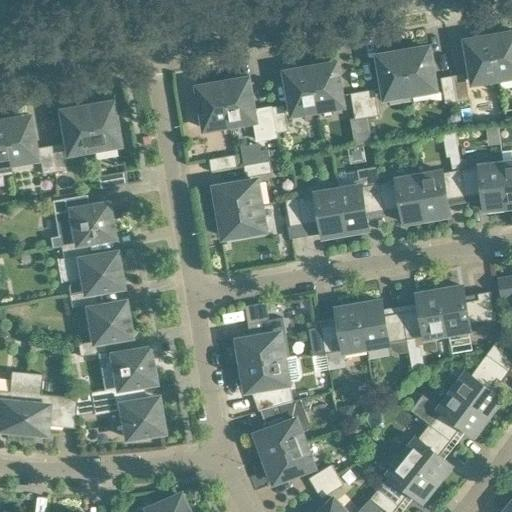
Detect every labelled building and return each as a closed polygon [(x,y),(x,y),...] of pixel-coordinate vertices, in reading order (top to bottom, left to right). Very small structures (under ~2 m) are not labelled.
[(509,31),(490,34),(498,78),(511,75),(511,33),(509,34),(509,31)] [(474,83),(498,78),(490,34),(473,37),(474,40),(467,41),(470,58),(471,58),(473,66),(471,66),(474,83)] [(421,46),(403,49),(411,93),(436,89),(433,72),(431,73),(430,65),(432,64),(429,48),(421,49),(421,46)] [(386,98),(411,93),(403,49),(385,52),(386,55),(379,56),(382,73),(383,73),(385,81),(383,81),(386,98)] [(328,62),(310,65),(318,109),(343,105),(340,88),(339,89),(337,81),(339,80),(336,64),(329,65),(328,62)] [(293,114),(318,109),(310,65),(293,68),(293,71),(286,72),(289,89),(291,89),(292,97),(290,97),(293,114)] [(464,74),(453,76),(458,102),(469,99),(464,74)] [(458,102),(453,76),(441,78),(446,104),(458,102)] [(230,125),(253,121),(257,141),(278,137),(277,133),(273,107),(253,110),(252,104),(251,104),(249,96),(251,96),(248,79),(241,80),(240,77),(223,80),(230,125)] [(205,129),(230,125),(223,80),(205,83),(205,86),(198,88),(201,104),(203,104),(204,112),(203,112),(205,129)] [(375,89),(363,92),(367,117),(379,115),(375,89)] [(355,119),(367,117),(363,92),(351,94),(355,119)] [(85,104),(93,149),(118,144),(115,128),(113,128),(112,120),(113,120),(110,103),(103,104),(103,101),(85,104)] [(68,153),(93,149),(85,104),(67,107),(68,110),(61,111),(64,128),(65,128),(67,136),(65,136),(68,153)] [(273,107),(277,133),(289,131),(284,105),(273,107)] [(20,116),(2,119),(10,163),(35,159),(32,142),(30,142),(29,134),(30,134),(28,117),(20,118),(20,116)] [(0,164),(10,163),(2,119),(0,118),(0,164)] [(461,169),(460,161),(455,130),(443,132),(447,158),(450,157),(452,171),(461,169)] [(61,144),(50,146),(54,172),(66,170),(61,144)] [(42,174),(54,172),(50,146),(38,148),(42,174)] [(236,155),(210,159),(212,171),(238,167),(236,155)] [(270,161),(244,165),(246,177),(272,173),(270,161)] [(511,161),(503,163),(508,207),(511,206),(511,161)] [(461,169),(465,196),(483,194),(485,210),(508,207),(503,163),(480,165),(480,167),(466,169),(461,169)] [(339,189),(346,233),(369,229),(367,213),(384,210),(379,184),(376,167),(359,170),(362,185),(339,189)] [(420,175),(427,219),(450,215),(448,199),(465,196),(461,169),(452,171),(443,172),(443,171),(420,175)] [(100,189),(123,184),(126,184),(124,172),(98,177),(100,189)] [(404,223),(427,219),(420,175),(397,179),(397,181),(379,184),(384,210),(402,207),(404,223)] [(214,195),(217,213),(261,205),(257,180),(240,183),(241,185),(233,186),(232,185),(216,187),(217,195),(214,195)] [(323,237),(346,233),(339,189),(315,193),(316,195),(298,198),(303,225),(320,222),(323,237)] [(86,241),(86,242),(112,237),(108,217),(105,218),(102,204),(88,207),(86,194),(60,199),(62,211),(55,213),(59,237),(50,238),(52,247),(61,246),(76,243),(86,241)] [(303,225),(298,198),(286,200),(291,227),(303,225)] [(266,230),(261,205),(217,213),(220,231),(223,230),(224,237),(241,234),(241,233),(249,231),(249,233),(266,230)] [(88,253),(86,242),(86,241),(76,243),(61,246),(63,258),(88,253)] [(69,295),(85,292),(95,290),(95,291),(120,286),(117,266),(113,267),(111,254),(79,259),(82,278),(76,279),(74,280),(72,281),(70,283),(70,284),(69,285),(68,287),(68,288),(68,289),(69,295)] [(511,277),(499,280),(503,299),(511,301),(511,277)] [(440,290),(448,334),(471,330),(470,324),(496,320),(490,291),(478,293),(479,299),(466,301),(463,286),(440,290)] [(97,303),(95,291),(95,290),(85,292),(69,295),(71,307),(97,303)] [(420,309),(402,312),(407,339),(425,336),(425,338),(448,334),(440,290),(417,294),(420,309)] [(359,304),(367,348),(390,344),(390,342),(407,339),(402,312),(385,315),(382,300),(359,304)] [(103,340),(129,336),(125,316),(122,316),(119,303),(88,308),(93,341),(103,340)] [(339,324),(321,327),(326,353),(343,350),(344,352),(367,348),(359,304),(336,308),(339,324)] [(284,358),(280,334),(286,333),(283,317),(248,323),(249,324),(251,324),(254,338),(239,340),(240,347),(237,348),(240,366),(284,358)] [(326,353),(321,327),(309,329),(314,355),(326,353)] [(105,352),(103,340),(93,341),(78,344),(80,356),(105,352)] [(511,357),(494,344),(487,354),(510,372),(511,368),(511,357)] [(112,355),(118,388),(141,384),(153,382),(150,362),(146,363),(144,349),(112,355)] [(314,355),(312,356),(315,371),(329,369),(326,353),(314,355)] [(467,371),(453,390),(489,417),(503,398),(490,389),(498,379),(502,382),(510,372),(487,354),(471,375),(467,371)] [(292,401),(284,358),(240,366),(243,383),(246,383),(247,390),(257,388),(259,396),(256,396),(261,410),(292,401)] [(0,429),(21,431),(27,373),(11,371),(9,391),(0,390),(0,429)] [(42,374),(27,373),(21,431),(44,433),(45,425),(62,427),(63,423),(74,424),(77,398),(41,395),(42,374)] [(155,412),(152,399),(144,400),(141,384),(118,388),(91,393),(94,413),(121,408),(126,438),(162,431),(158,412),(155,412)] [(412,411),(430,424),(451,441),(462,426),(475,436),(489,417),(453,390),(439,409),(423,397),(412,411)] [(257,442),(263,459),(305,443),(301,433),(312,429),(301,399),(292,401),(261,410),(265,423),(263,424),(263,425),(266,424),(269,430),(257,434),(260,441),(257,442)] [(354,404),(338,407),(341,420),(356,417),(354,404)] [(417,437),(403,455),(437,483),(452,465),(440,455),(451,441),(430,424),(419,438),(417,437)] [(314,467),(305,443),(263,459),(269,476),(272,475),(275,481),(291,476),(290,474),(298,471),(298,473),(314,467)] [(378,489),(399,506),(411,492),(423,501),(437,483),(403,455),(388,474),(389,475),(378,489)] [(316,488),(338,475),(332,464),(309,478),(316,488)] [(344,485),(338,475),(316,488),(322,499),(344,485)] [(359,511),(357,511),(379,511),(383,509),(387,511),(394,511),(399,506),(378,489),(365,505),(359,511)] [(335,500),(334,499),(322,511),(323,511),(322,511),(357,511),(359,511),(343,493),(335,500)] [(149,509),(150,511),(189,511),(187,507),(184,509),(178,496),(149,509)]
